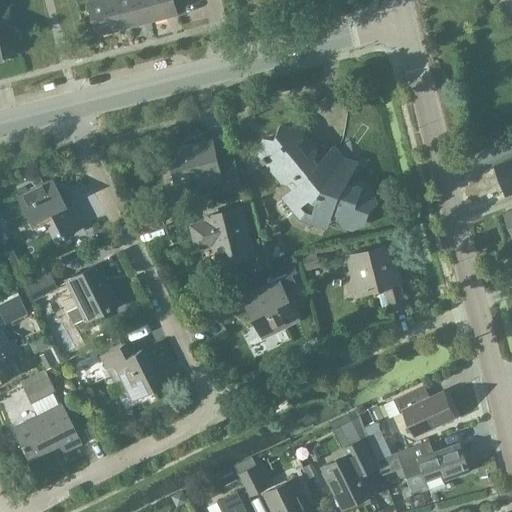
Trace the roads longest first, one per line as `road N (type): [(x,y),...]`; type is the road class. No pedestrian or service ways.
road 1 (residential): [(20,511),(220,408),(78,108)]
road 2 (tertiary): [(511,441),(403,23)]
road 3 (residential): [(239,62),(403,23)]
road 4 (residential): [(78,108),(239,62)]
